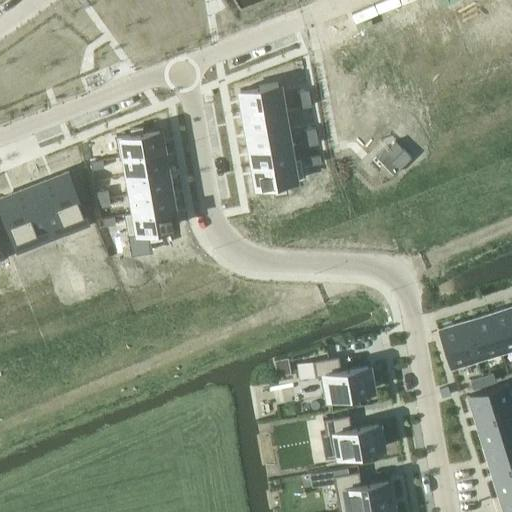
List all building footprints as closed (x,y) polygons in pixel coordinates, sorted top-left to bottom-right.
[(511,0),(503,0),(495,3),(511,46),(511,45),(511,0)] [(442,30),(430,35),(447,81),(448,80),(460,76),(462,75),(458,66),(478,59),(480,58),(464,15),(440,24),(442,30)] [(417,33),(392,41),(408,84),(410,83),(430,76),(433,86),(435,85),(447,81),(430,35),(419,39),(417,33)] [(365,51),(341,61),(358,103),(360,103),(379,95),(383,105),(384,104),(396,99),(398,99),(380,53),(368,58),(365,51)] [(278,82),(240,89),(243,108),(281,101),(278,82)] [(308,89),(297,91),(298,99),(310,97),(308,89)] [(310,97),(298,99),(300,107),(311,105),(310,97)] [(281,101),(243,108),(247,127),(284,121),(281,101)] [(284,121),(247,127),(250,147),(288,140),(284,121)] [(131,133),(116,136),(120,155),(162,148),(159,128),(143,131),(142,126),(130,128),(131,133)] [(315,127),(303,129),(305,137),(316,135),(315,127)] [(316,135),(305,137),(306,145),(318,143),(316,135)] [(288,140),(250,147),(254,166),(301,158),(300,156),(291,158),(288,140)] [(162,148),(120,155),(120,157),(125,156),(128,174),(166,167),(162,148)] [(320,154),(308,156),(309,164),(321,162),(320,154)] [(301,158),(254,166),(257,185),(273,182),(275,193),(287,190),(285,180),(304,177),(301,158)] [(102,159),(91,161),(92,169),(104,167),(102,159)] [(166,167),(128,174),(131,193),(169,186),(166,167)] [(46,187),(35,191),(53,237),(57,235),(66,231),(65,226),(85,218),(77,197),(78,197),(68,171),(44,181),(46,187)] [(134,211),(125,212),(125,214),(172,206),(169,186),(131,193),(134,211)] [(108,188),(96,190),(97,198),(109,196),(108,188)] [(21,190),(0,197),(0,205),(7,224),(8,224),(16,245),(37,237),(39,242),(48,238),(48,239),(53,237),(35,191),(24,196),(21,190)] [(109,196),(97,198),(99,206),(110,204),(109,196)] [(172,206),(125,214),(128,233),(148,230),(149,240),(162,238),(160,228),(176,225),(172,206)] [(114,215),(102,217),(104,225),(115,223),(114,215)] [(74,269),(96,273),(101,249),(79,245),(74,269)] [(511,304),(489,312),(502,351),(511,347),(511,304)] [(489,312),(464,320),(477,359),(502,351),(489,312)] [(464,320),(438,328),(451,367),(477,359),(464,320)] [(332,354),(339,353),(341,362),(383,355),(379,332),(330,341),(332,354)] [(339,355),(312,360),(315,375),(320,375),(324,397),(342,394),(343,400),(359,397),(358,391),(372,389),(367,363),(341,368),(339,355)] [(493,372),(482,376),(484,384),(496,380),(493,372)] [(482,376),(470,379),(473,387),(484,384),(482,376)] [(511,403),(505,382),(466,395),(474,421),(511,409),(511,403)] [(350,408),(351,419),(378,416),(377,406),(350,408)] [(511,409),(474,421),(482,446),(511,436),(511,409)] [(325,431),(320,431),(325,457),(382,447),(377,421),(351,426),(349,413),(323,418),(325,431)] [(511,436),(482,446),(490,471),(511,464),(511,436)] [(511,464),(490,471),(498,497),(511,492),(511,464)] [(358,469),(332,474),(339,511),(391,502),(387,478),(361,482),(358,469)] [(511,511),(511,492),(498,497),(502,511),(511,511)] [(393,511),(391,502),(339,511),(393,511)]
